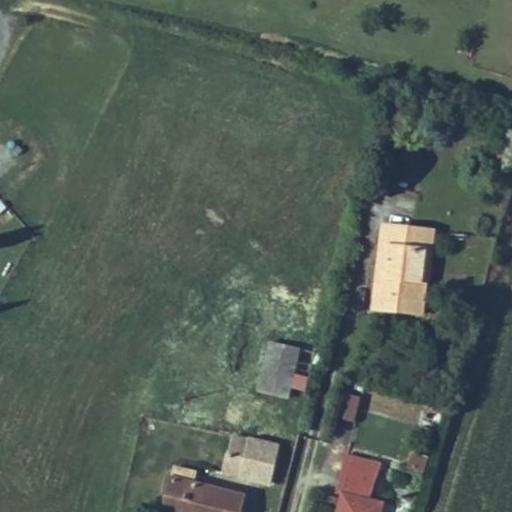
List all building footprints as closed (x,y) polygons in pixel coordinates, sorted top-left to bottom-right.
[(503,131),(509,112),(460,99),(455,119),(503,131)] [(511,112),(509,112),(503,131),(499,146),(511,149),(511,112)] [(434,223),(379,214),(367,297),(420,303),(424,268),(430,268),(434,223)] [(309,330),(280,322),(264,380),(293,389),(309,330)] [(353,424),(362,398),(345,392),(335,418),(353,424)] [(222,462),(266,474),(276,434),(249,426),(250,423),(234,418),(222,462)] [(378,450),(344,440),(340,454),(374,463),(378,450)] [(374,463),(340,454),(333,480),(342,482),(333,511),(367,511),(374,491),(367,489),(374,463)] [(231,511),(239,483),(168,463),(157,504),(185,511),(231,511)]
